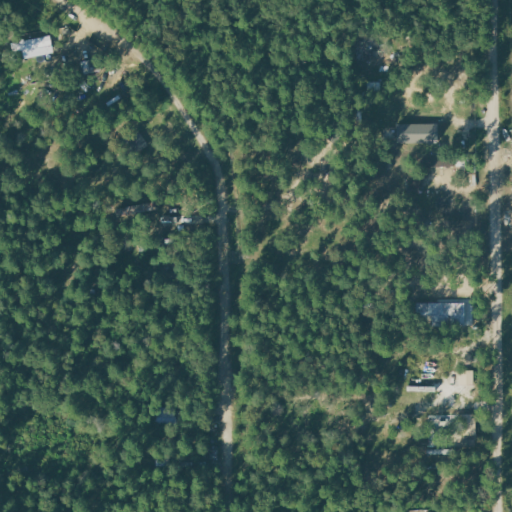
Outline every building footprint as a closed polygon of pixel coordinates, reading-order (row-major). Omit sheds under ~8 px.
[(11,44),(13,53),(22,51),(23,60),(54,53),(50,36),(11,44)] [(149,144),(137,128),(123,139),(136,155),(149,144)] [(159,210),(157,202),(117,209),(118,218),(159,210)] [(465,304),(417,303),(417,326),(465,326),(465,304)] [(476,414),(462,414),(462,429),(476,429),(476,414)]
